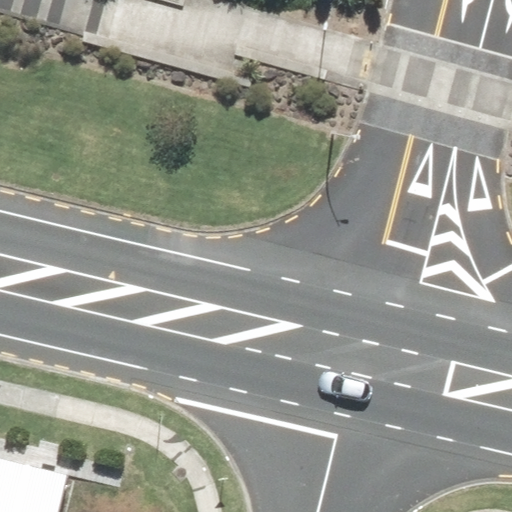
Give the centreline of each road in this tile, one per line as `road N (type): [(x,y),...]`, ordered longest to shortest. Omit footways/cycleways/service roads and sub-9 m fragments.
road 1 (secondary): [(0,275),(352,363)]
road 2 (secondary): [(352,363),(511,399)]
road 3 (residential): [(316,511),(352,363)]
